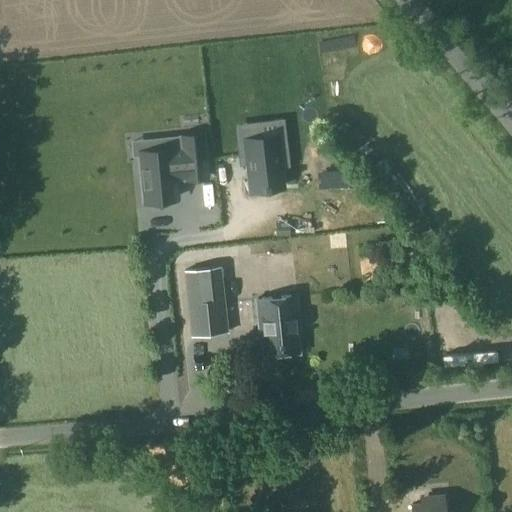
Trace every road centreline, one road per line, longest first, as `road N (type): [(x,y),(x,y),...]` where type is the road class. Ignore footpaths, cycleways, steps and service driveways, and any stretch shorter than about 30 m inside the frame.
road 1 (unclassified): [(0,439),(511,388)]
road 2 (unclassified): [(511,121),(410,0)]
